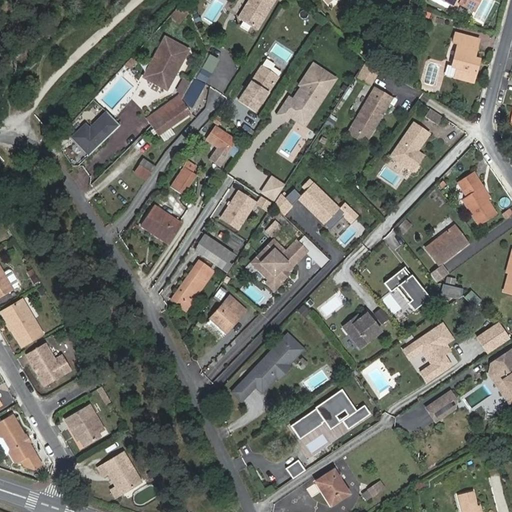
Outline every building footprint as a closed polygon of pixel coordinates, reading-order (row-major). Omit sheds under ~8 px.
[(275,0),(249,0),(238,19),(256,30),(275,0)] [(445,0),(450,2),(448,5),(456,9),(458,5),(473,12),(478,0),(445,0)] [(482,0),(478,14),(488,18),(493,0),(482,0)] [(178,6),(173,12),(180,20),(190,10),(184,2),(180,5),(178,6)] [(456,46),(450,69),(456,70),(453,80),(472,85),(478,62),(473,60),(477,42),(454,36),(452,45),(456,46)] [(165,89),(186,49),(163,37),(154,55),(158,57),(146,80),(165,89)] [(133,55),(127,62),(132,67),(139,60),(133,55)] [(158,57),(154,55),(142,77),(146,80),(158,57)] [(214,65),(203,59),(193,75),(199,79),(204,82),(214,65)] [(356,78),(367,85),(379,67),(368,61),(356,78)] [(337,78),(311,62),(296,86),(298,87),(292,98),(287,94),(273,115),(285,123),(289,118),(305,128),(337,78)] [(262,67),(239,103),(256,114),(279,78),(262,67)] [(456,70),(450,69),(446,67),(443,77),(453,80),(456,70)] [(190,81),(184,78),(177,90),(179,91),(183,93),(190,81)] [(198,100),(208,84),(204,82),(199,79),(190,95),(198,100)] [(375,89),(355,122),(373,133),(393,99),(375,89)] [(179,100),(176,96),(147,118),(152,125),(152,124),(171,111),(174,108),(175,108),(179,100)] [(152,124),(152,125),(158,134),(188,112),(179,100),(175,108),(174,108),(171,111),(152,124)] [(103,108),(86,126),(83,129),(79,125),(70,135),(88,152),(117,121),(103,108)] [(440,125),(445,115),(431,108),(426,117),(440,125)] [(421,148),(430,135),(414,124),(391,157),(413,173),(424,157),(418,153),(416,151),(419,146),(421,148)] [(172,128),(161,135),(165,141),(176,134),(172,128)] [(229,155),(236,144),(221,135),(213,147),(228,156),(229,155)] [(241,148),(236,144),(229,155),(234,159),(241,148)] [(141,167),(136,175),(147,183),(152,175),(141,167)] [(169,188),(184,198),(196,179),(181,170),(169,188)] [(495,214),(485,198),(478,188),(481,187),(476,180),(471,173),(459,181),(464,188),(460,190),(465,196),(461,199),(478,225),(495,214)] [(312,185),(296,200),(322,226),(338,210),(312,185)] [(478,188),(485,198),(488,196),(481,187),(478,188)] [(255,202),(236,190),(218,220),(237,232),(255,202)] [(280,196),(273,207),(282,216),(291,207),(280,196)] [(259,207),(267,211),(271,203),(263,199),(259,207)] [(356,218),(342,205),(338,209),(343,213),(342,217),(350,224),(356,218)] [(151,230),(169,242),(179,227),(153,209),(140,229),(148,234),(151,230)] [(273,238),(284,227),(277,219),(266,230),(273,238)] [(408,232),(413,223),(406,219),(401,228),(408,232)] [(453,226),(424,247),(437,265),(466,243),(453,226)] [(148,234),(166,246),(169,242),(151,230),(148,234)] [(204,234),(194,253),(228,270),(238,250),(204,234)] [(307,234),(300,240),(322,266),(330,260),(307,234)] [(285,253),(273,242),(251,264),(268,281),(269,282),(278,282),(279,281),(281,278),(286,273),(306,252),(296,242),(285,253)] [(511,258),(508,271),(503,290),(511,292),(511,258)] [(197,261),(192,268),(209,279),(213,272),(197,261)] [(444,264),(431,274),(439,282),(451,272),(444,264)] [(192,268),(175,294),(191,305),(209,279),(192,268)] [(35,269),(28,271),(32,282),(39,280),(35,269)] [(413,311),(429,298),(411,275),(409,277),(402,269),(384,283),(390,291),(399,285),(410,300),(407,302),(413,311)] [(0,296),(12,290),(0,270),(0,296)] [(251,281),(243,289),(262,307),(274,295),(262,284),(258,288),(251,281)] [(268,281),(266,284),(274,291),(281,283),(279,281),(278,282),(269,282),(268,281)] [(461,298),(464,289),(444,284),(441,292),(461,298)] [(471,290),(466,298),(475,303),(479,295),(471,290)] [(191,305),(175,294),(171,300),(187,310),(191,305)] [(226,299),(208,321),(218,329),(224,334),(242,312),(226,299)] [(0,311),(0,313),(15,340),(18,338),(22,346),(40,335),(20,300),(0,311)] [(308,317),(313,309),(303,304),(299,312),(308,317)] [(349,333),(361,348),(382,330),(368,313),(361,318),(353,324),(357,328),(349,333)] [(358,315),(344,326),(349,333),(357,328),(353,324),(361,318),(358,315)] [(208,321),(204,326),(214,334),(218,329),(208,321)] [(432,365),(421,373),(427,382),(451,366),(444,356),(446,354),(442,347),(453,340),(442,324),(405,350),(411,358),(422,351),(432,365)] [(262,360),(246,376),(254,385),(261,391),(275,377),(280,377),(288,368),(288,363),(303,348),(288,333),(266,355),(266,358),(265,360),(262,360)] [(25,356),(43,386),(62,374),(44,344),(25,356)] [(511,349),(491,364),(489,374),(490,377),(501,379),(511,395),(511,349)] [(302,356),(297,364),(304,369),(310,361),(302,356)] [(246,376),(230,392),(239,401),(254,385),(246,376)] [(490,377),(509,403),(511,401),(511,395),(501,379),(490,377)] [(104,386),(98,388),(105,404),(111,402),(104,386)] [(341,391),(290,426),(299,439),(322,424),(322,423),(324,421),(327,419),(328,420),(346,407),(351,414),(342,421),(348,429),(370,414),(364,405),(355,411),(341,391)] [(450,392),(426,408),(435,421),(454,408),(456,401),(450,392)] [(94,426),(99,423),(88,405),(64,420),(72,434),(76,435),(83,447),(100,436),(99,433),(94,426)] [(342,421),(351,414),(346,407),(328,420),(327,419),(324,421),(330,430),(342,421)] [(22,440),(23,436),(11,416),(0,421),(0,438),(2,439),(9,449),(8,454),(13,463),(20,463),(22,462),(24,466),(34,469),(41,465),(27,443),(25,442),(22,440)] [(104,430),(99,423),(94,426),(99,433),(104,430)] [(0,454),(1,455),(4,456),(8,454),(9,449),(2,439),(0,438),(0,454)] [(117,486),(121,494),(142,482),(123,452),(99,467),(104,476),(109,473),(111,472),(113,476),(111,477),(117,486)] [(298,460),(285,468),(292,479),(305,470),(298,460)] [(315,482),(330,505),(348,493),(333,470),(315,482)] [(377,483),(368,489),(371,496),(381,489),(377,483)] [(117,486),(111,489),(116,497),(121,494),(117,486)] [(479,511),(478,507),(476,508),(472,494),(459,498),(462,511),(479,511)]
